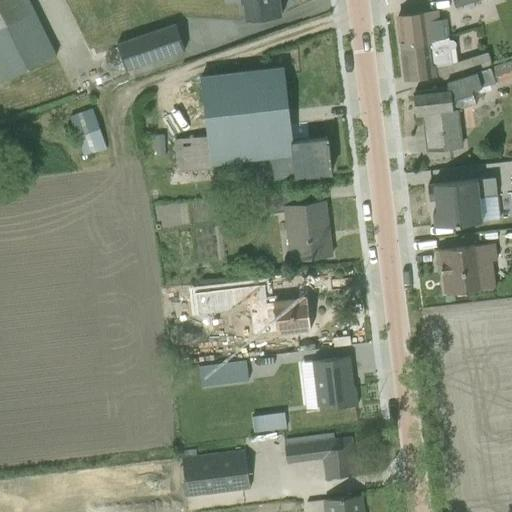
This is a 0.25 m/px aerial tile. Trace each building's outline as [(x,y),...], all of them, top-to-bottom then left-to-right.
[(0,0),(0,82),(55,56),(27,0),(0,0)] [(244,21),(281,16),(278,0),(239,0),(240,4),(242,3),(244,21)] [(451,0),(454,9),(480,0),(451,0)] [(396,17),(400,48),(448,40),(448,38),(445,20),(439,20),(438,12),(396,17)] [(118,43),(127,69),(183,49),(175,23),(118,43)] [(400,48),(405,80),(436,75),(443,81),(445,80),(491,65),(487,53),(456,63),(454,47),(455,45),(454,42),(452,41),(448,40),(400,48)] [(446,88),(414,92),(416,116),(422,115),(426,151),(462,147),(457,111),(475,106),(470,91),(477,89),(478,94),(490,90),(489,86),(511,78),(511,59),(491,65),(445,80),(446,88)] [(283,68),(202,78),(208,136),(212,170),(213,183),(263,177),(262,175),(285,173),(285,171),(292,170),(293,179),(329,175),(325,139),(292,142),(283,68)] [(98,108),(69,118),(82,156),(112,147),(98,108)] [(177,173),(212,170),(208,136),(173,140),(177,173)] [(494,178),(426,186),(428,201),(434,201),(431,214),(433,227),(481,222),(479,199),(496,197),(494,178)] [(330,257),(323,201),(303,203),(301,190),(262,195),(264,215),(284,213),(289,261),(330,257)] [(169,241),(170,214),(145,212),(144,235),(151,236),(149,265),(172,266),(173,241),(169,241)] [(440,265),(443,294),(494,287),(491,262),(496,261),(494,244),(434,251),(436,266),(440,265)] [(229,290),(202,294),(204,306),(196,307),(197,315),(204,314),(205,315),(232,312),(232,307),(247,305),(252,337),(309,330),(305,299),(266,304),(264,284),(229,289),(229,290)] [(349,359),(311,363),(316,407),(331,405),(332,409),(357,406),(355,388),(351,388),(347,360),(349,359)] [(244,361),(198,366),(200,387),(247,382),(244,361)] [(255,380),(258,399),(270,398),(267,379),(255,380)] [(253,433),(286,429),(284,412),(251,417),(253,433)] [(351,438),(284,446),(286,464),(322,460),(323,479),(354,475),(351,438)] [(181,458),(186,498),(249,490),(245,451),(196,456),(194,451),(182,453),(183,458),(181,458)] [(323,500),(323,511),(361,511),(360,496),(323,500)] [(300,511),(299,502),(226,511),(300,511)]
